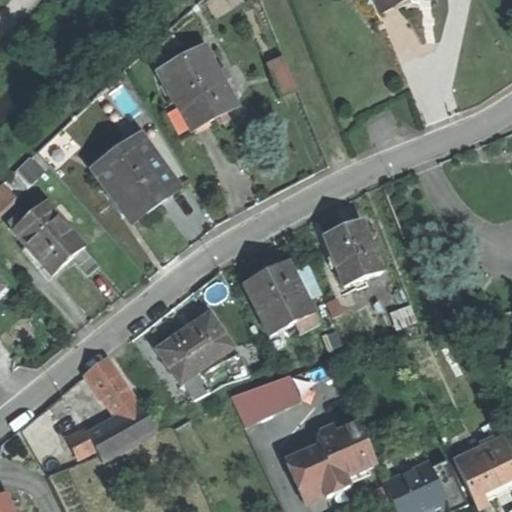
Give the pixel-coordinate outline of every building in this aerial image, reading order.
[(374,0),(380,13),(406,2),(410,0),(374,0)] [(197,49),(153,75),(170,104),(172,103),(188,132),(209,120),(231,108),(197,49)] [(291,55),(274,61),(284,95),(302,90),(291,55)] [(98,160),(104,167),(136,143),(130,135),(98,160)] [(136,143),(104,167),(94,175),(130,223),(153,205),(172,190),(136,143)] [(31,160),(0,188),(0,214),(44,176),(31,160)] [(28,221),(15,233),(53,277),(63,268),(72,260),(85,250),(46,206),(28,221)] [(25,217),(11,228),(15,233),(28,221),(25,217)] [(345,229),(325,237),(345,289),(354,285),(357,292),(367,289),(365,281),(382,274),(362,223),(345,229)] [(85,250),(72,260),(87,279),(99,268),(85,250)] [(269,275),(244,288),(270,338),(294,325),(299,335),(318,325),(286,265),(269,275)] [(409,311),(392,318),(397,330),(413,323),(409,311)] [(171,344),(157,353),(179,387),(180,386),(195,376),(231,351),(209,318),(191,330),(179,339),(175,334),(168,339),(171,344)] [(96,371),(85,379),(115,422),(116,422),(138,408),(107,362),(96,371)] [(195,376),(180,386),(192,403),(207,394),(195,376)] [(230,395),(228,397),(235,408),(245,431),(300,404),(288,379),(230,395)] [(112,424),(100,431),(118,456),(157,435),(139,407),(138,408),(116,422),(122,431),(119,433),(112,424)] [(115,422),(112,424),(119,433),(122,431),(116,422),(115,422)] [(319,450),(286,465),(304,505),(313,502),(324,497),(326,501),(349,491),(345,480),(375,467),(357,427),(336,436),(333,429),(319,435),(316,442),(319,450)] [(86,431),(68,439),(79,459),(95,451),(96,456),(102,465),(118,456),(100,431),(89,437),(86,431)] [(511,433),(503,438),(511,456),(511,433)] [(511,461),(501,440),(453,464),(475,508),(511,488),(511,461)] [(449,463),(433,470),(448,504),(446,505),(449,511),(457,511),(469,507),(449,463)] [(385,488),(355,503),(359,511),(375,511),(392,504),(395,511),(429,511),(437,509),(446,505),(448,504),(433,470),(430,465),(384,486),(385,488)] [(0,499),(0,511),(11,511),(6,498),(0,499)]
